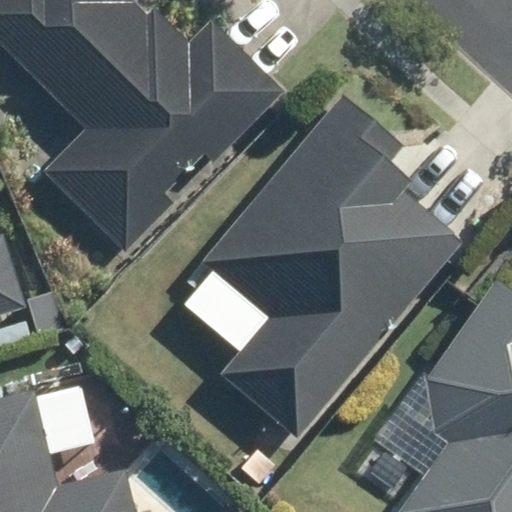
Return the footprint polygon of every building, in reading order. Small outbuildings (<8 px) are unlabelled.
[(41,179),(123,258),(285,91),(211,19),(187,44),(140,0),(0,0),(0,45),(88,131),(41,179)] [(219,366),(293,431),(459,244),(400,192),(419,171),(335,97),(198,253),(213,266),(180,304),(233,350),(219,366)] [(0,244),(0,311),(25,304),(5,242),(0,244)] [(511,511),(511,297),(485,278),(370,438),(420,473),(392,511),(511,511)] [(0,511),(133,511),(123,469),(53,486),(29,387),(0,394),(0,511)]
